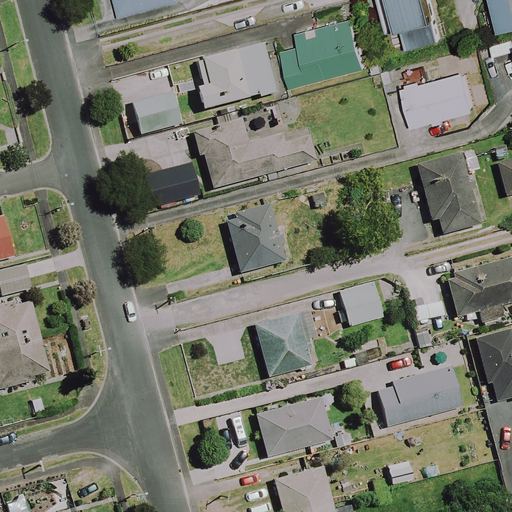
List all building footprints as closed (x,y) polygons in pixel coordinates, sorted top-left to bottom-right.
[(183,0),(116,0),(122,18),(183,0)] [(436,43),(425,0),(379,0),(387,32),(399,29),(405,50),(436,43)] [(511,0),(493,0),(501,30),(511,26),(511,0)] [(364,69),(352,22),(297,36),(300,47),(282,52),(292,88),(364,69)] [(274,93),(262,45),(196,61),(202,87),(195,89),(200,111),(274,93)] [(473,112),(463,72),(401,87),(411,127),(473,112)] [(169,128),(161,97),(130,105),(138,137),(169,128)] [(273,137),(267,114),(190,134),(196,158),(201,157),(210,191),(314,164),(304,129),(273,137)] [(475,227),(459,157),(415,167),(428,219),(434,217),(438,236),(475,227)] [(511,195),(511,160),(496,164),(503,197),(511,195)] [(199,197),(190,165),(141,178),(149,210),(199,197)] [(285,262),(269,206),(237,215),(239,219),(223,223),(237,275),(285,262)] [(0,262),(10,259),(0,220),(0,262)] [(474,312),(478,328),(504,321),(500,305),(511,301),(511,258),(443,276),(453,317),(474,312)] [(20,265),(0,270),(0,294),(26,287),(20,265)] [(383,319),(373,284),(337,294),(347,329),(383,319)] [(0,389),(47,378),(28,300),(0,306),(0,389)] [(307,369),(295,317),(253,327),(265,379),(307,369)] [(511,345),(511,346),(508,333),(473,341),(484,385),(489,384),(494,405),(511,400),(511,345)] [(459,409),(448,369),(374,389),(385,429),(459,409)] [(329,442),(319,400),(254,417),(265,459),(329,442)] [(329,511),(319,470),(272,482),(279,511),(329,511)]
